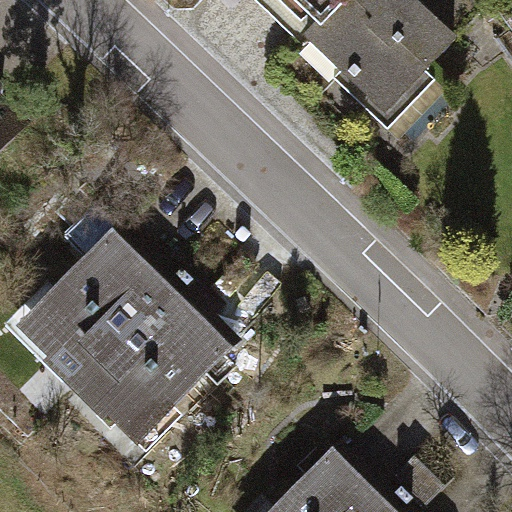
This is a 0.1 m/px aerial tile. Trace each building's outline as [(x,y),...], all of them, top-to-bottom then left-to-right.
[(295,0),(326,30),(354,0),(295,0)] [(465,38),(426,0),(354,0),(326,30),(316,39),(390,113),(465,38)] [(11,84),(0,73),(0,161),(39,122),(6,90),(11,84)] [(75,388),(180,288),(123,229),(19,330),(75,388)] [(75,388),(136,451),(240,350),(180,288),(75,388)] [(389,511),(430,471),(415,455),(394,476),(352,435),(275,511),(389,511)] [(389,511),(424,511),(420,508),(444,484),(430,471),(389,511)]
